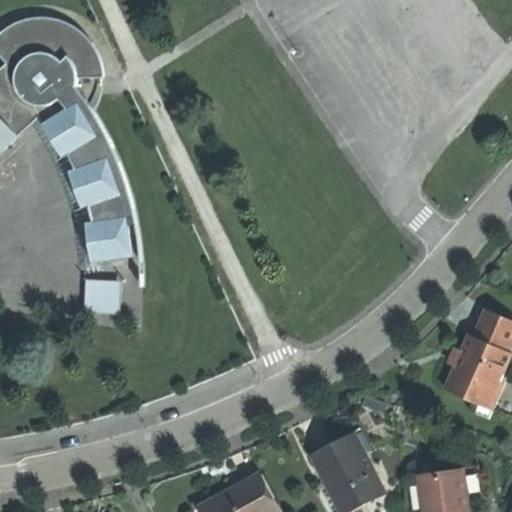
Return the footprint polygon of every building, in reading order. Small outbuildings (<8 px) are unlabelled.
[(0,154),(22,135),(10,123),(35,105),(58,93),(71,110),(50,126),(66,155),(71,153),(79,170),(75,173),(85,206),(93,205),(95,222),(91,223),(97,264),(105,262),(135,257),(131,218),(137,217),(131,184),(123,163),(115,142),(97,113),(79,86),(84,76),(107,79),(103,62),(99,51),(98,48),(92,39),(84,32),(74,24),(61,18),(51,18),(37,18),(23,23),(0,36),(0,50),(12,64),(0,72),(0,154)] [(10,123),(22,135),(38,122),(62,169),(81,232),(83,245),(84,273),(105,272),(105,262),(97,264),(91,223),(95,222),(93,205),(85,206),(75,173),(79,170),(71,153),(66,155),(50,126),(71,110),(58,93),(35,105),(10,123)] [(127,281),(88,278),(87,315),(125,317),(127,281)] [(511,349),(511,319),(491,310),(479,337),(474,335),(471,341),(468,348),(460,365),(449,389),(482,403),(496,375),(505,379),(511,362),(511,352),(511,349)] [(468,348),(461,345),(453,362),(460,365),(468,348)] [(337,444),(316,454),(331,485),(334,484),(347,511),(350,511),(388,494),(358,433),(337,444)] [(482,465),(466,467),(466,472),(470,495),(486,492),(482,465)] [(466,472),(424,477),(429,511),(439,510),(439,511),(471,511),(470,495),(466,472)] [(235,489),(204,506),(207,511),(283,511),(286,511),(266,473),(235,489)]
